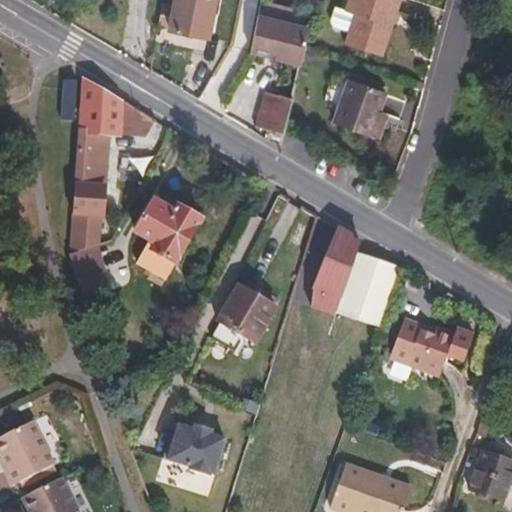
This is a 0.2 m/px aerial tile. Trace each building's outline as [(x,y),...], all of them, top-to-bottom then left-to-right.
[(176,0),(171,30),(209,38),(216,0),(176,0)] [(381,54),(400,0),(346,0),(344,5),(355,9),(344,40),(381,54)] [(304,62),(313,26),(262,13),(254,50),(304,62)] [(378,109),(384,90),(347,78),(332,121),(369,134),(378,109)] [(125,136),(127,104),(84,79),(82,131),(110,134),(125,136)] [(286,134),(295,98),(268,92),(268,95),(262,94),(260,106),(266,107),(261,129),(286,134)] [(151,138),(163,126),(127,104),(125,136),(151,138)] [(378,137),(386,112),(378,109),(369,134),(378,137)] [(106,187),(110,134),(82,131),(79,186),(106,187)] [(346,159),(340,168),(355,177),(361,168),(346,159)] [(104,217),(106,187),(79,186),(75,253),(89,249),(99,246),(101,217),(104,217)] [(156,203),(137,232),(155,244),(152,249),(177,264),(203,222),(180,207),(175,215),(156,203)] [(335,317),(356,254),(360,243),(339,230),(315,287),(313,309),(329,315),(335,317)] [(103,275),(98,253),(89,255),(89,249),(75,253),(75,258),(85,300),(99,296),(95,277),(103,275)] [(370,348),(399,269),(356,254),(335,317),(329,335),(370,348)] [(224,320),(215,334),(238,349),(247,335),(258,342),(279,308),(243,285),(222,317),(224,320)] [(329,335),(335,317),(329,315),(324,333),(329,335)] [(406,320),(391,361),(440,378),(448,357),(464,362),(474,334),(457,328),(455,336),(438,330),(435,336),(422,331),(424,327),(406,320)] [(331,384),(319,417),(342,425),(354,392),(331,384)] [(31,424),(0,438),(0,460),(4,469),(2,471),(10,487),(50,466),(31,424)] [(179,425),(168,460),(190,467),(189,470),(209,477),(210,474),(214,475),(225,439),(211,435),(212,431),(195,425),(193,429),(179,425)] [(503,505),(511,481),(511,467),(482,456),(468,492),(503,505)] [(345,465),(329,508),(339,511),(402,511),(411,490),(389,481),(388,485),(378,481),(379,478),(345,465)] [(72,511),(58,480),(19,499),(25,511),(72,511)]
